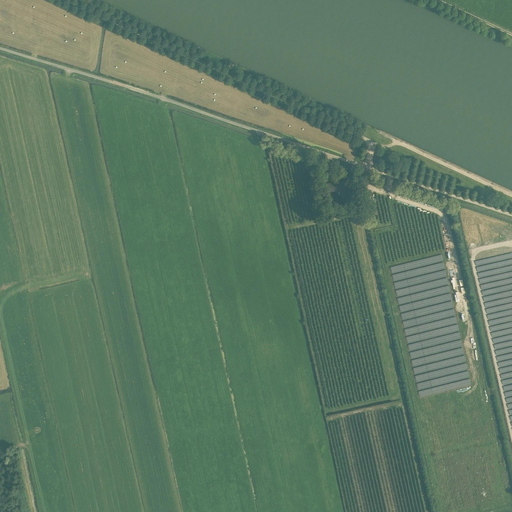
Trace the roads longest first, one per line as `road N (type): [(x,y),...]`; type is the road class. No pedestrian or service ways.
road 1 (unclassified): [(367,167),(0,48)]
road 2 (track): [(369,144),(65,0)]
road 3 (unclassified): [(511,215),(367,167)]
